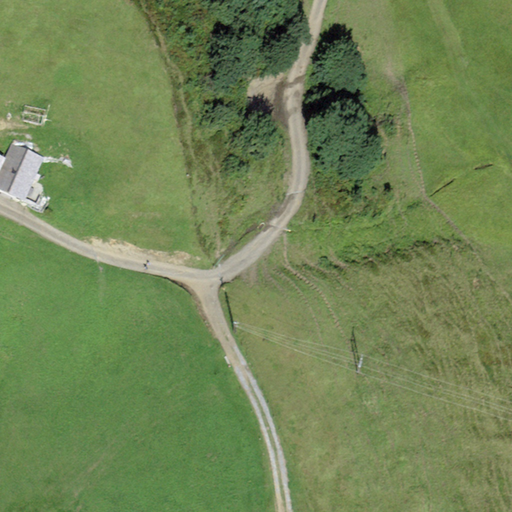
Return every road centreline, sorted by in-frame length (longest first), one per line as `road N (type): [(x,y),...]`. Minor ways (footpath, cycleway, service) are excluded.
road 1 (track): [(204,281),(246,259),(295,200),(298,83),(320,0)]
road 2 (track): [(204,281),(277,463),(284,511)]
road 3 (track): [(0,206),(100,259),(204,281)]
